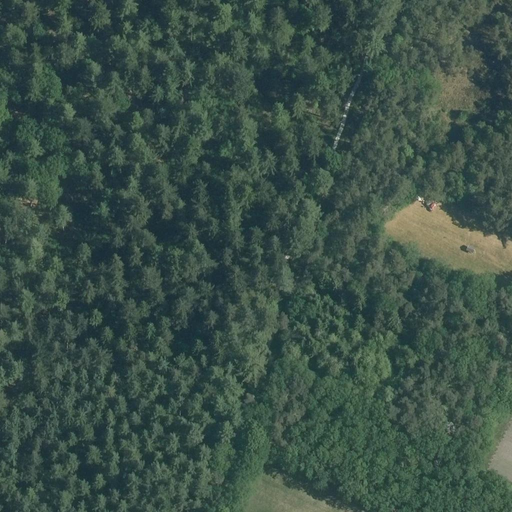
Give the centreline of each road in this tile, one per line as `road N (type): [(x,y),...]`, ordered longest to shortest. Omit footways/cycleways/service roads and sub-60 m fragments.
road 1 (track): [(0,420),(251,0)]
road 2 (track): [(294,282),(405,0)]
road 3 (track): [(218,511),(278,362),(294,282)]
